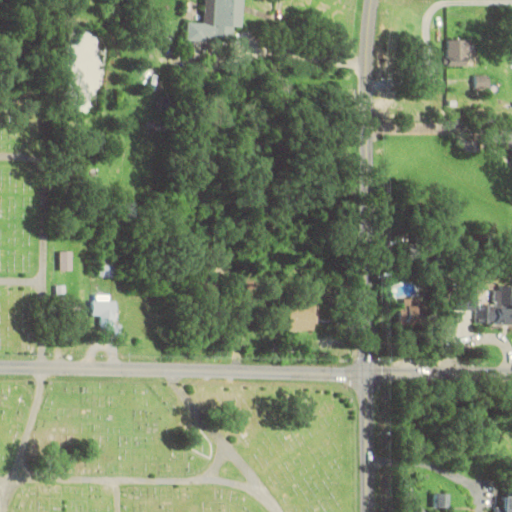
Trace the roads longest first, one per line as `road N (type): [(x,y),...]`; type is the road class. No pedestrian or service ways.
road 1 (tertiary): [(368,511),(365,121),(373,0)]
road 2 (tertiary): [(368,376),(0,367)]
road 3 (tertiary): [(511,376),(368,376)]
